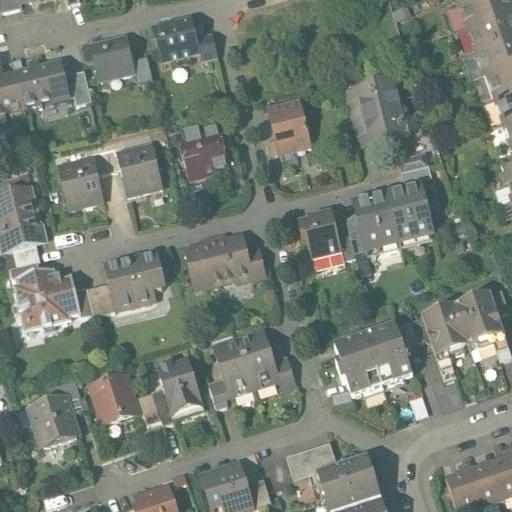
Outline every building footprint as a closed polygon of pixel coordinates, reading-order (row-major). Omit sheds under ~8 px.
[(511,0),(461,0),(455,2),(463,27),(511,10),(511,0)] [(511,10),(463,27),(471,51),(511,37),(511,10)] [(149,26),(158,66),(202,57),(193,16),(149,26)] [(84,42),(93,85),(138,75),(128,33),(84,42)] [(511,37),(471,51),(479,76),(511,65),(511,37)] [(62,59),(35,65),(46,109),(72,102),(62,59)] [(35,65),(9,71),(19,115),(46,109),(35,65)] [(511,65),(479,76),(487,100),(511,92),(511,65)] [(0,73),(0,119),(19,115),(9,71),(0,73)] [(411,140),(396,78),(342,90),(357,153),(411,140)] [(511,92),(487,100),(495,125),(511,119),(511,92)] [(313,148),(302,96),(265,103),(275,156),(313,148)] [(511,119),(495,125),(504,150),(511,146),(511,119)] [(231,171),(219,121),(173,132),(186,182),(231,171)] [(165,192),(153,141),(114,150),(126,201),(165,192)] [(105,203),(94,155),(56,163),(67,211),(105,203)] [(511,170),(502,174),(511,204),(511,203),(511,170)] [(0,194),(0,257),(0,259),(47,248),(33,187),(0,194)] [(426,188),(391,195),(403,252),(438,245),(426,188)] [(391,195),(357,202),(368,259),(403,252),(391,195)] [(309,266),(344,258),(333,210),(298,218),(309,266)] [(181,244),(195,297),(261,279),(247,227),(181,244)] [(160,248),(131,256),(142,298),(171,291),(160,248)] [(131,256),(101,264),(108,289),(115,317),(145,309),(142,298),(131,256)] [(9,284),(24,341),(83,326),(75,292),(52,298),(46,274),(9,284)] [(115,317),(108,289),(87,294),(95,322),(115,317)] [(495,294),(458,306),(473,352),(510,340),(495,294)] [(458,306),(421,318),(436,364),(473,352),(458,306)] [(399,326),(365,336),(383,394),(417,384),(399,326)] [(268,333),(240,341),(256,396),(284,388),(268,333)] [(365,336),(332,346),(350,404),(383,394),(365,336)] [(240,341),(212,350),(228,404),(256,396),(240,341)] [(188,358),(153,368),(171,425),(206,414),(188,358)] [(128,377),(86,389),(99,434),(141,422),(128,377)] [(66,399),(24,412),(38,458),(80,445),(66,399)] [(286,460),(293,485),(338,469),(332,447),(286,460)] [(511,465),(509,458),(487,465),(501,507),(511,503),(511,465)] [(320,477),(330,511),(362,511),(386,504),(373,459),(320,477)] [(487,465),(465,472),(478,511),(485,511),(501,507),(487,465)] [(242,466),(198,480),(208,511),(255,511),(256,511),(242,466)] [(478,511),(465,472),(443,480),(453,511),(478,511)] [(178,511),(170,486),(129,500),(132,511),(178,511)]
